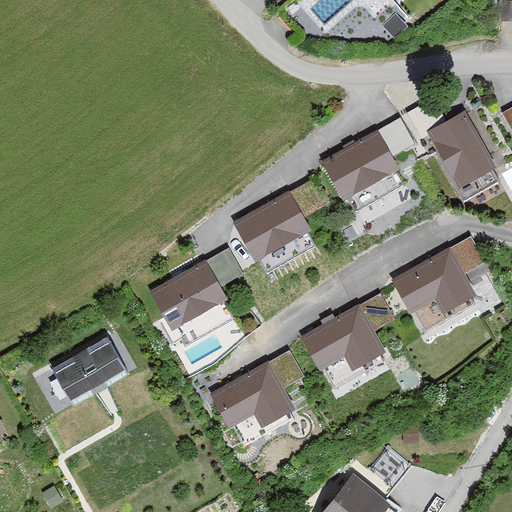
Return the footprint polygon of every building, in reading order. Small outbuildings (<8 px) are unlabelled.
[(437,104),(414,115),(424,137),(433,133),(447,126),(437,104)] [(490,170),(465,117),(447,126),(433,133),(458,186),(490,170)] [(404,125),(379,137),(390,158),(414,146),(404,125)] [(390,158),(379,137),(330,162),(346,195),(396,169),(390,158)] [(316,186),(292,198),(302,219),(327,207),(316,186)] [(302,219),(292,198),(242,223),(258,255),(308,230),(302,219)] [(473,243),(451,254),(462,274),(484,263),(473,243)] [(451,254),(398,282),(413,311),(440,296),(448,311),(474,297),(462,274),(451,254)] [(230,256),(206,268),(216,289),(241,277),(230,256)] [(216,289),(206,268),(156,293),(173,326),(222,300),(216,289)] [(382,300),(360,312),(371,332),(393,320),(382,300)] [(360,312),(308,340),(323,368),(349,354),(357,368),(383,354),(371,332),(360,312)] [(128,370),(112,340),(59,370),(76,400),(128,370)] [(290,359),(268,371),(279,391),(301,379),(290,359)] [(268,371),(216,399),(231,427),(258,413),(265,427),(291,414),(279,391),(268,371)] [(384,511),(388,508),(355,482),(331,511),(384,511)]
